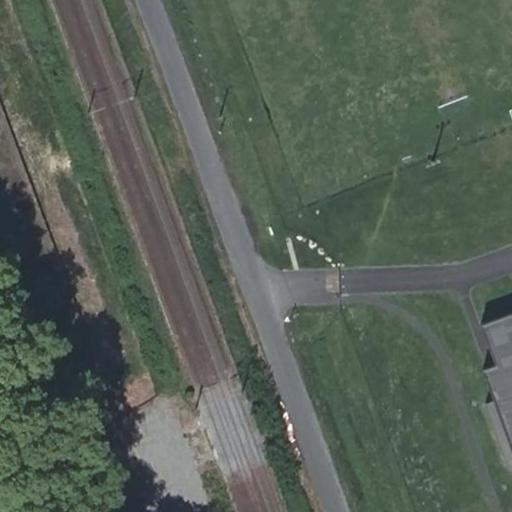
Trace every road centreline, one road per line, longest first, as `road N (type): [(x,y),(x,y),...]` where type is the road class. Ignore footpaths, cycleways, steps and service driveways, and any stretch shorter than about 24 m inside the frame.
road 1 (residential): [(148,0),(258,290)]
road 2 (unclassified): [(258,290),(340,511)]
